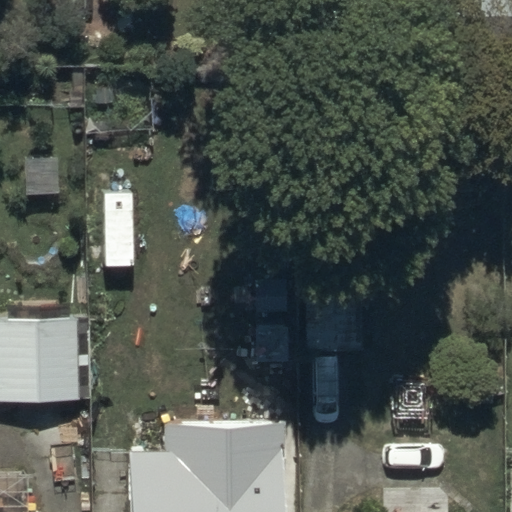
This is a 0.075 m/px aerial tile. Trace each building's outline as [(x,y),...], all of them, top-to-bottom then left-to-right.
[(217,0),(221,80),(317,76),(314,0),(217,0)] [(511,0),(428,0),(431,61),(511,58),(511,0)] [(348,262),(303,264),(307,346),(352,344),(348,262)] [(80,317),(0,313),(0,396),(77,400),(80,317)] [(160,447),(122,447),(122,511),(276,511),(276,419),(159,420),(160,447)]
